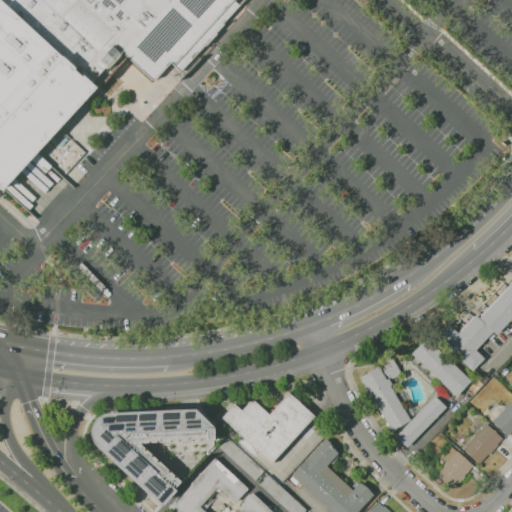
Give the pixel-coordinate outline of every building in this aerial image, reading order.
[(235,0),(240,5),(224,23),(225,24),(217,33),(218,34),(207,46),(206,45),(198,54),(200,56),(181,76),(169,65),(155,80),(152,80),(122,52),(121,54),(122,54),(109,68),(107,66),(92,83),(96,87),(59,128),(86,152),(64,176),(52,166),(46,173),(31,159),(2,190),(0,188),(0,0),(235,0)] [(359,237),(367,227),(308,178),(300,188),(359,237)] [(323,254),(329,246),(333,250),(344,235),(292,196),(275,219),(323,254)] [(472,370),(438,338),(450,325),(458,333),(472,319),(467,314),(469,312),(474,317),(476,315),(479,318),(511,284),(511,318),(491,340),(487,337),(484,340),(485,341),(483,344),(482,343),(475,350),(484,358),(472,370)] [(407,447),(395,436),(410,421),(410,420),(392,431),(389,426),(388,426),(386,423),(387,423),(384,417),(383,418),(381,415),(382,414),(377,405),(376,406),(374,403),(375,402),(371,395),(370,396),(368,393),(369,393),(360,377),(379,366),(378,366),(392,357),(397,365),(398,365),(398,363),(410,357),(452,398),(454,395),(412,353),(427,338),(471,381),(470,383),(465,389),(465,388),(457,396),(457,395),(451,401),(451,400),(450,401),(409,362),(410,360),(409,359),(402,363),(402,365),(398,367),(404,377),(403,384),(400,386),(416,413),(414,414),(414,415),(411,419),(411,420),(435,395),(446,407),(407,447)] [(505,375),(501,372),(505,367),(509,370),(505,375)] [(271,464),(221,418),(234,403),(242,410),(250,401),(252,402),(254,400),(269,414),(289,393),(315,416),(271,464)] [(511,432),(508,436),(493,421),(497,417),(489,410),(498,401),(505,407),(511,400),(511,432)] [(161,507),(95,445),(93,442),(92,440),(91,437),(91,435),(90,432),(91,429),(91,426),(92,423),(94,421),(96,418),(98,417),(101,415),(104,413),(108,412),(113,412),(195,408),(215,428),(214,428),(214,440),(143,443),(141,445),(181,482),(174,489),(176,490),(161,507)] [(480,463),(463,448),(476,435),(475,434),(480,429),(481,429),(486,423),(503,438),(494,448),(495,449),(489,455),(488,454),(480,463)] [(255,480),(217,446),(226,436),(264,470),(255,480)] [(357,511),(331,511),(302,485),(298,489),(295,487),(299,483),(299,482),(296,485),(290,479),(293,476),(292,475),(299,466),(308,458),(325,439),(330,442),(333,445),(332,446),(338,453),(337,455),(339,457),(333,464),(331,463),(327,467),(351,488),(357,481),(359,483),(360,482),(367,488),(373,495),(357,511)] [(452,488),(436,474),(447,461),(442,456),(451,446),(457,451),(473,465),(464,476),(465,476),(454,488),(453,487),(452,488)] [(174,511),(168,506),(170,504),(172,505),(215,458),(248,489),(235,502),(228,496),(227,497),(217,488),(216,488),(218,490),(208,500),(207,499),(204,502),(206,505),(207,504),(208,506),(206,508),(203,505),(202,506),(209,511),(245,511),(240,507),(252,493),(272,511),(174,511)] [(305,511),(290,511),(260,485),(269,475),(307,510),(305,511)] [(368,511),(378,501),(384,506),(390,511),(368,511)]
